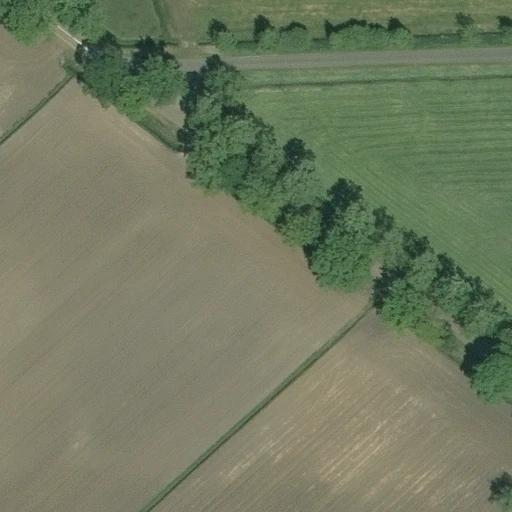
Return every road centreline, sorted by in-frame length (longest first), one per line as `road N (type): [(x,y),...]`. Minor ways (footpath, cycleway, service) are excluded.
road 1 (unclassified): [(511,368),(185,122)]
road 2 (unclassified): [(203,65),(511,54)]
